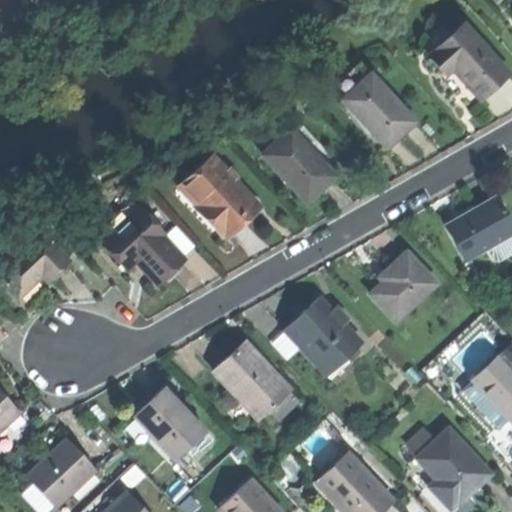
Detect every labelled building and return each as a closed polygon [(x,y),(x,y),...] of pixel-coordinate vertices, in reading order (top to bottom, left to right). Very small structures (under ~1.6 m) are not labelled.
[(458,23),(423,57),(440,75),(448,68),(478,100),(490,88),(506,73),(458,23)] [(340,78),(350,89),(366,74),(355,63),(340,78)] [(341,98),(385,145),(398,133),(412,120),(367,73),(366,74),(350,89),(341,98)] [(263,155),(308,203),(321,191),(336,177),(291,129),(263,155)] [(204,213),(222,233),(240,217),(256,202),(212,153),(182,180),(209,209),(204,213)] [(443,223),(463,258),(511,230),(511,226),(494,195),(469,209),(443,223)] [(138,206),(101,240),(126,267),(134,259),(155,282),(168,270),(181,257),(160,235),(163,232),(138,206)] [(40,230),(21,249),(42,271),(46,276),(66,257),(40,230)] [(490,261),(511,251),(511,236),(485,248),(490,261)] [(0,261),(0,275),(17,293),(25,285),(31,280),(32,280),(42,271),(21,249),(17,245),(0,261)] [(389,263),(377,274),(381,279),(368,291),(393,318),(433,281),(403,250),(389,263)] [(282,328),(325,373),(359,341),(316,295),(298,312),(282,328)] [(210,369),(255,419),(288,389),(242,340),(226,354),(210,369)] [(468,379),(505,418),(511,411),(511,368),(508,372),(493,356),(479,369),(471,377),(468,379)] [(466,372),(471,377),(479,369),(474,364),(466,372)] [(481,411),(496,427),(505,418),(468,379),(458,388),(474,405),(471,408),(477,414),(481,411)] [(130,416),(172,461),(204,431),(161,386),(145,401),(130,416)] [(0,427),(16,413),(17,412),(1,394),(0,392),(0,427)] [(0,441),(23,421),(16,413),(0,427),(0,441)] [(481,441),(503,464),(511,456),(511,425),(505,418),(496,427),(481,441)] [(416,451),(433,435),(424,425),(407,442),(416,451)] [(431,492),(446,508),(454,500),(456,502),(474,485),(487,472),(443,426),(412,457),(439,485),(431,492)] [(23,474),(52,506),(93,469),(78,453),(64,437),(23,474)] [(312,480),(343,511),(375,511),(390,498),(344,449),(312,480)] [(215,507),(219,511),(278,511),(246,478),(215,507)] [(484,496),(474,485),(456,502),(454,500),(446,508),(431,492),(425,498),(438,511),(466,511),(468,511),(484,496)] [(99,511),(141,511),(122,491),(99,511)]
